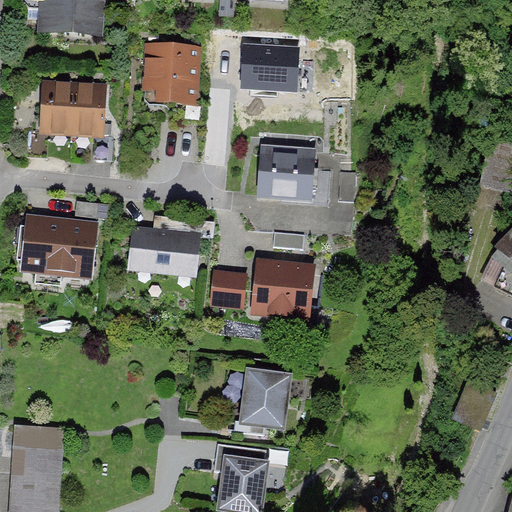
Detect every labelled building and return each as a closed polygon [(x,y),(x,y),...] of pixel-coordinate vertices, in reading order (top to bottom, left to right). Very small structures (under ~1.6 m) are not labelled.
[(21,0),(22,1),(30,11),(43,12),(43,21),(50,29),(61,29),(68,22),(101,24),(102,0),(21,0)] [(237,0),(235,0),(221,0),(221,14),(236,14),(237,0)] [(198,105),(200,52),(150,50),(148,91),(158,91),(163,97),(162,104),(198,105)] [(76,89),(47,88),(45,134),(73,136),(76,89)] [(105,91),(76,89),(73,136),(103,137),(105,91)] [(315,153),(264,150),(261,198),(312,201),(314,172),(315,153)] [(314,172),(312,201),(330,202),(332,174),(314,172)] [(358,174),(342,173),(340,203),(356,204),(358,174)] [(112,206),(79,203),(77,219),(111,221),(112,206)] [(202,222),(201,238),(216,239),(217,224),(202,222)] [(98,230),(29,223),(25,271),(38,272),(37,286),(62,288),(63,274),(94,277),(98,230)] [(134,246),(135,232),(136,230),(120,228),(118,244),(134,246)] [(511,231),(495,252),(511,265),(511,231)] [(201,238),(135,232),(134,246),(132,265),(158,267),(157,274),(175,276),(176,269),(198,271),(201,238)] [(255,313),(310,318),(314,270),(260,265),(255,313)] [(247,279),(217,276),(214,305),(244,308),(247,279)] [(282,373),(256,370),(248,435),(266,437),(267,427),(284,429),(290,380),(282,379),(282,373)] [(486,432),(498,397),(469,386),(457,421),(486,432)] [(268,458),(219,452),(216,474),(232,476),(233,471),(266,475),(268,458)] [(58,511),(61,458),(20,456),(17,511),(58,511)] [(261,511),(266,475),(233,471),(232,476),(227,511),(261,511)]
